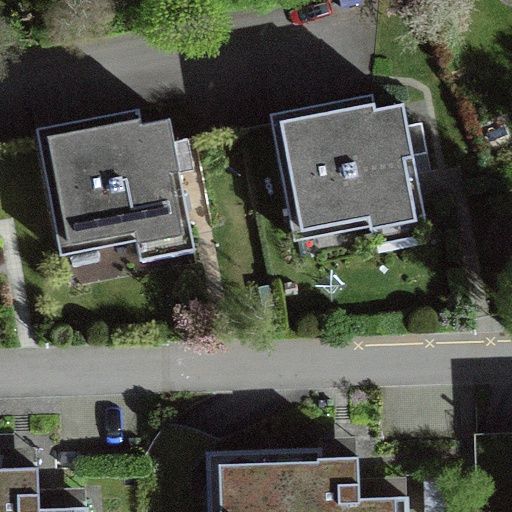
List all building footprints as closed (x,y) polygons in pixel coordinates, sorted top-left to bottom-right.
[(273,126),(243,132),(256,197),(285,191),(295,241),(425,216),(404,104),(376,110),(373,95),(271,115),(273,126)] [(39,141),(0,148),(0,150),(12,213),(51,206),(61,256),(211,227),(207,206),(256,197),(243,132),(175,145),(169,119),(142,124),(139,109),(37,129),(39,141)] [(0,215),(12,213),(0,150),(0,215)] [(407,511),(408,496),(359,497),(358,456),(321,457),(321,447),(206,451),(208,511),(407,511)] [(0,511),(87,511),(87,506),(39,508),(38,466),(1,467),(1,458),(0,457),(0,511)]
